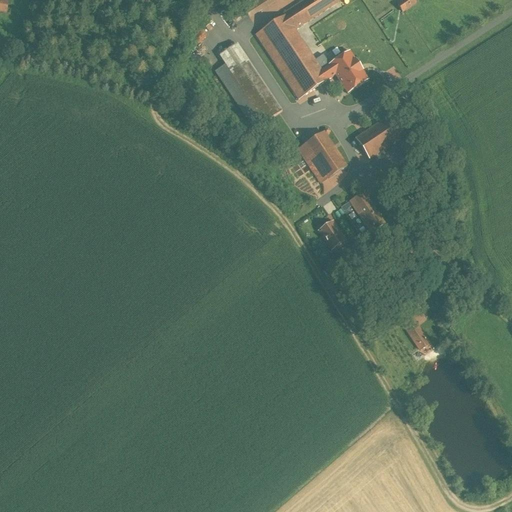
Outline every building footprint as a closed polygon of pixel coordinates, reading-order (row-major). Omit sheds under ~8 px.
[(8,2),(0,0),(0,11),(6,13),(8,2)] [(258,0),(243,10),(249,18),(277,0),(258,0)] [(315,61),(295,31),(342,0),(304,0),(283,14),(284,17),(255,36),(291,89),(285,93),(292,104),(298,100),(328,81),(315,61)] [(413,0),(399,0),(396,2),(403,12),(416,3),(413,0)] [(344,12),(336,17),(340,23),(348,18),(344,12)] [(280,113),(237,48),(215,62),(258,127),(280,113)] [(350,52),(330,65),(323,55),(315,61),(328,81),(335,76),(337,79),(336,80),(340,85),(341,84),(348,94),(368,81),(350,52)] [(392,116),(356,140),(369,160),(406,136),(392,116)] [(324,134),(299,151),(321,184),(346,167),(324,134)] [(385,225),(363,193),(350,202),(371,234),(385,225)] [(332,223),(319,232),(332,251),(345,242),(332,223)] [(339,257),(337,253),(332,256),(336,263),(341,260),(339,257)] [(430,337),(411,307),(399,314),(418,345),(430,337)]
